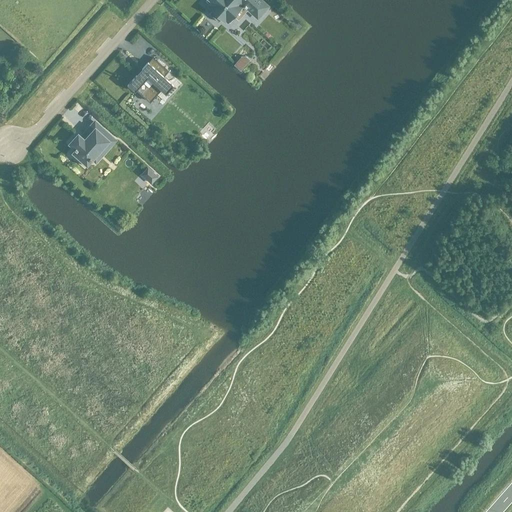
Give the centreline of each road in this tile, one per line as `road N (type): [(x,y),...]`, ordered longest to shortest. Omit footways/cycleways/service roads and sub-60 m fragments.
road 1 (unknown): [(511,114),(280,464),(334,511)]
road 2 (unclassified): [(155,0),(29,136)]
